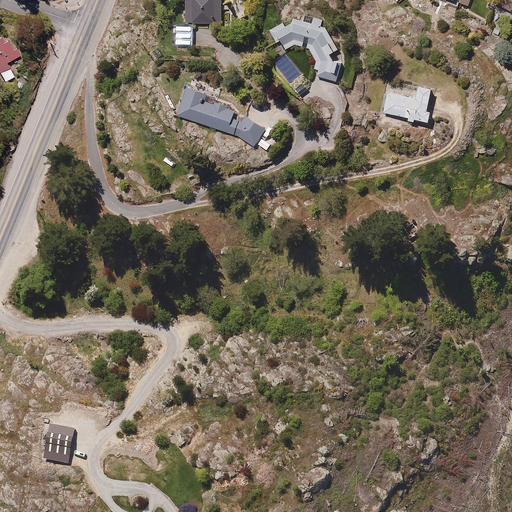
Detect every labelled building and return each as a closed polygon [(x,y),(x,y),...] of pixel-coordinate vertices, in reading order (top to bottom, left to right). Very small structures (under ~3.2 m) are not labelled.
[(222,0),(184,0),(184,23),(223,23),(222,0)] [(511,0),(492,0),(492,1),(511,11),(511,0)] [(315,17),(313,23),(294,18),(270,29),(281,51),(295,44),(309,48),(316,62),(314,69),(318,70),(316,76),(338,82),(344,63),(328,27),(321,25),(323,19),(315,17)] [(196,25),(177,25),(176,45),(195,46),(196,25)] [(5,42),(0,33),(0,75),(4,82),(16,75),(8,62),(21,54),(11,38),(5,42)] [(390,89),(384,111),(408,118),(408,120),(415,122),(416,119),(430,123),(433,114),(427,112),(433,89),(419,86),(416,96),(390,89)] [(233,105),(212,98),(210,104),(203,102),(206,93),(185,87),(175,117),(236,136),(255,148),(266,129),(245,116),(243,122),(234,119),(236,112),(231,111),(233,105)] [(75,428),(50,424),(44,458),(69,463),(75,428)]
